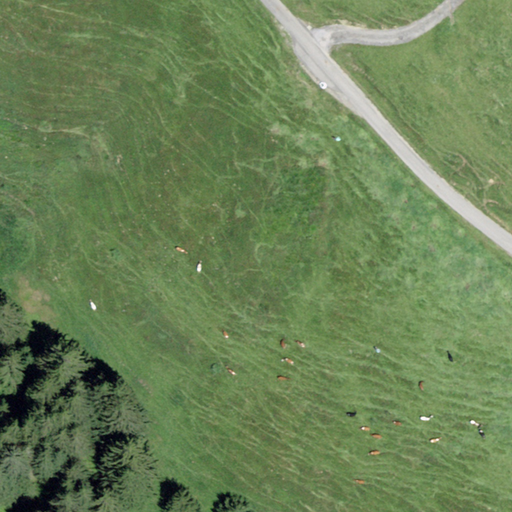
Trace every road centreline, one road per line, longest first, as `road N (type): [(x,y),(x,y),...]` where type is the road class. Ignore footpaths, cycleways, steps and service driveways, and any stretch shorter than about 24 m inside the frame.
road 1 (unclassified): [(511,249),(475,223),(268,0)]
road 2 (track): [(309,41),(386,40),(425,27),(454,0)]
